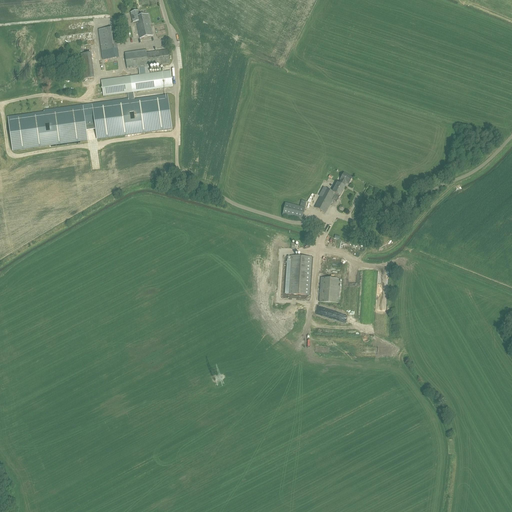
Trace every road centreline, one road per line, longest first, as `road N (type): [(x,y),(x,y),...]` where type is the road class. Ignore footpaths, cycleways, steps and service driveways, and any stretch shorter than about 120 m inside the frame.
road 1 (track): [(175,134),(10,156),(0,103)]
road 2 (unclassified): [(511,135),(465,176),(367,220),(339,216)]
